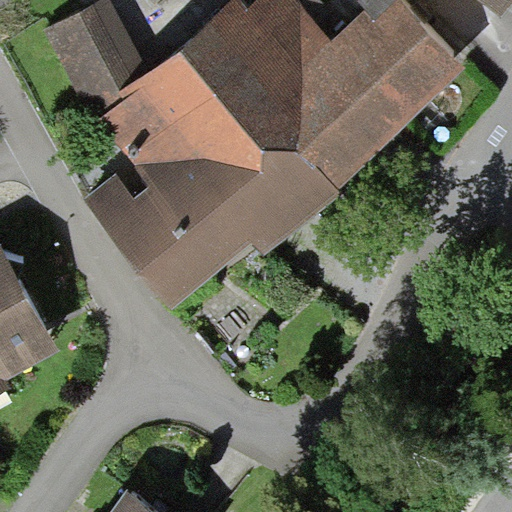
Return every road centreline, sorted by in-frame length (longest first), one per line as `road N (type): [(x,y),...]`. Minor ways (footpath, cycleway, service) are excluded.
road 1 (residential): [(148,359),(215,418),(297,421),(360,365),(458,180)]
road 2 (residential): [(148,359),(0,92)]
road 3 (residential): [(27,511),(94,413),(148,359)]
